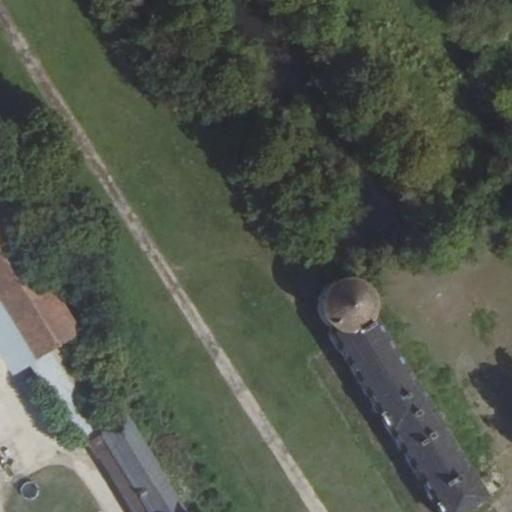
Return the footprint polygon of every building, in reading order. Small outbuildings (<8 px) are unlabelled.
[(46,357),(77,336),(0,212),(0,361),(11,379),(28,368),(46,357)] [(363,287),(349,278),(330,280),(317,293),(317,310),(323,321),(329,328),(327,337),(439,511),(462,511),(485,497),(368,314),(368,298),(363,287)] [(62,347),(54,352),(85,397),(93,392),(62,347)] [(28,368),(49,402),(78,447),(85,443),(94,437),(72,400),(66,390),(61,382),(56,373),(51,365),(46,357),(28,368)] [(98,434),(127,415),(131,411),(72,400),(94,437),(98,434)] [(187,511),(127,415),(98,434),(145,511),(187,511)] [(128,511),(145,511),(98,434),(94,437),(85,443),(128,511)]
